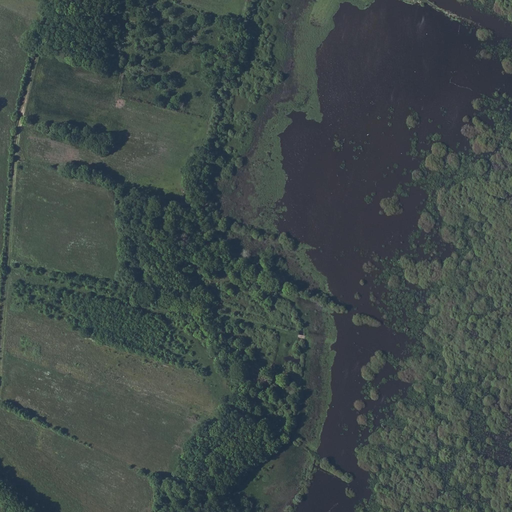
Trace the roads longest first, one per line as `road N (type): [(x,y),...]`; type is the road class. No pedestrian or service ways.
road 1 (track): [(0,372),(19,125),(54,0)]
road 2 (track): [(0,265),(119,291),(137,307),(173,313)]
